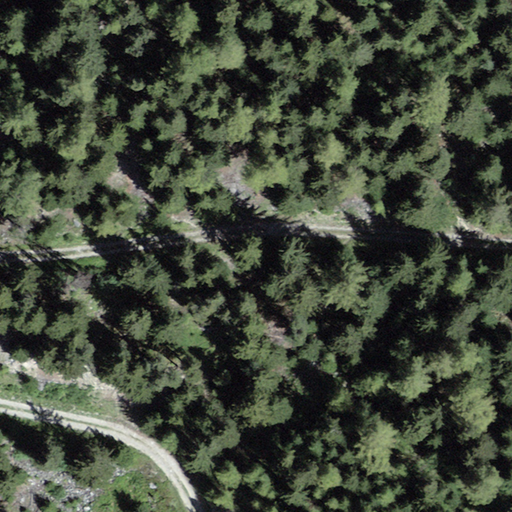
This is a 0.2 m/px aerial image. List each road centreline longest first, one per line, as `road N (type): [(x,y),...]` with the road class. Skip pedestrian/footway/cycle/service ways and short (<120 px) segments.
road 1 (track): [(0,249),(270,232),(511,244)]
road 2 (track): [(0,409),(143,443),(193,492),(201,511)]
